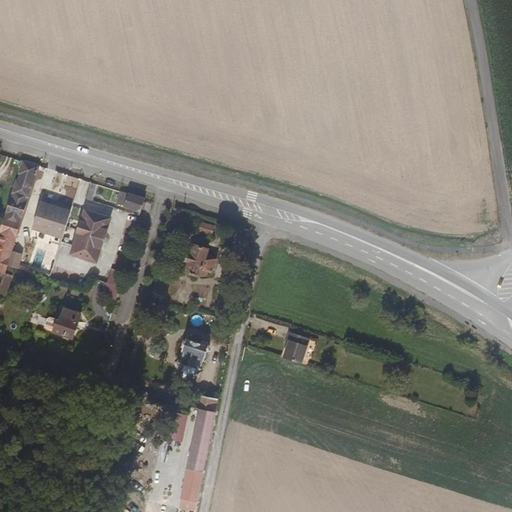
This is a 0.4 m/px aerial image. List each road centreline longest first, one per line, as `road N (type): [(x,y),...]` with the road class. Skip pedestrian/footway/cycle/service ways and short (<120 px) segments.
road 1 (tertiary): [(92,157),(361,255),(483,322)]
road 2 (tertiary): [(426,265),(273,202),(92,157)]
road 3 (track): [(266,219),(199,511)]
road 4 (track): [(511,245),(466,0)]
road 5 (residential): [(158,189),(103,379)]
